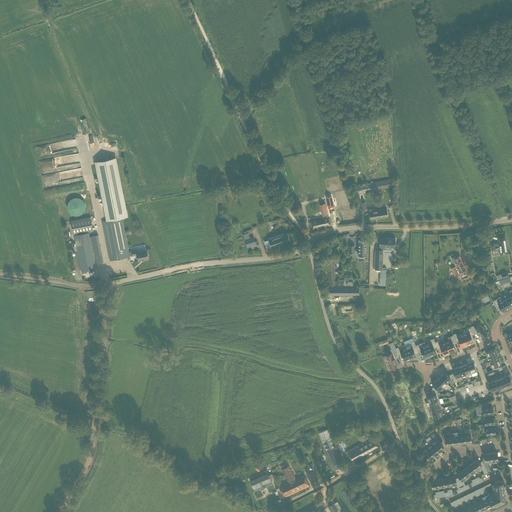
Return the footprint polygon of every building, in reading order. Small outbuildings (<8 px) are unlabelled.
[(38,155),(77,149),(76,139),(36,145),(38,155)] [(116,158),(94,162),(106,220),(102,221),(109,256),(110,261),(130,257),(129,255),(131,254),(131,256),(137,254),(139,260),(148,258),(147,250),(137,251),(137,250),(130,251),(130,252),(129,252),(122,218),(127,217),(116,158)] [(392,179),(356,186),(358,194),(372,191),(377,190),(394,187),(392,179)] [(85,210),(86,207),(85,204),(85,202),(83,200),(82,199),(79,197),(76,197),(73,198),(71,199),(70,200),(68,202),(67,205),(67,208),(68,210),(69,212),(71,213),(72,214),(74,215),(75,215),(78,215),(81,215),(83,214),(85,211),(85,210)] [(370,219),(388,216),(386,208),(373,210),(373,209),(369,210),(370,219)] [(311,222),(309,222),(310,225),(310,229),(313,228),(313,229),(330,225),(328,217),(327,217),(327,214),(323,215),(323,218),(316,220),(311,221),(311,222)] [(74,234),(89,232),(93,231),(91,217),(71,221),(73,235),(74,234)] [(90,236),(89,232),(74,234),(77,245),(91,243),(92,242),(91,236),(90,236)] [(290,241),(287,233),(264,241),(267,249),(271,247),(290,241)] [(102,254),(98,235),(91,236),(92,242),(95,256),(102,254)] [(498,243),(494,244),(494,247),(499,246),(499,250),(500,255),(508,254),(507,250),(508,250),(507,246),(506,246),(505,235),(497,237),(498,243)] [(250,238),(245,239),(247,247),(256,244),(253,236),(250,238)] [(376,249),(375,269),(382,269),(383,250),(392,251),(392,247),(395,247),(395,239),(380,238),(379,249),(376,249)] [(367,240),(358,240),(358,241),(359,241),(359,249),(358,255),(366,256),(366,255),(366,241),(367,241),(367,240)] [(96,269),(91,243),(77,245),(82,272),(96,269)] [(102,254),(95,256),(96,263),(103,261),(102,254)] [(455,267),(451,268),(455,276),(458,274),(459,274),(460,277),(468,273),(459,254),(452,257),(456,267),(455,267)] [(477,267),(482,265),(478,257),(473,259),(477,267)] [(334,259),(327,259),(330,295),(348,295),(348,282),(348,280),(340,280),(340,285),(336,286),(335,275),(335,271),(335,268),(334,259)] [(353,282),(348,282),(348,295),(359,295),(359,287),(353,287),(353,282)] [(487,294),(482,298),(485,303),(490,300),(487,294)] [(511,302),(509,297),(503,299),(508,308),(511,306),(511,302)] [(508,308),(503,299),(498,303),(496,299),(493,301),(496,306),(499,305),(502,311),(508,308)] [(471,326),(474,334),(474,333),(477,332),(478,332),(479,333),(479,334),(480,334),(482,337),(487,333),(485,330),(482,326),(482,327),(480,324),(475,328),(473,326),(471,326)] [(474,334),(471,326),(471,327),(468,329),(469,331),(463,334),(464,336),(468,345),(469,345),(469,344),(471,343),(471,344),(472,344),(472,343),(474,342),(471,335),(474,334)] [(453,334),(456,342),(456,341),(459,340),(461,347),(468,345),(464,336),(463,334),(457,336),(456,333),(453,334)] [(445,341),(450,353),(456,350),(453,343),(456,342),(453,334),(453,335),(448,337),(449,340),(445,341)] [(438,349),(434,338),(433,338),(434,339),(430,340),(432,343),(426,345),(430,356),(431,356),(434,355),(434,354),(436,354),(434,348),(437,346),(438,349)] [(450,353),(445,341),(445,340),(439,343),(438,341),(435,342),(434,338),(438,349),(441,348),(444,355),(446,354),(446,355),(446,354),(449,353),(450,353)] [(418,352),(414,341),(405,345),(405,344),(410,359),(411,358),(411,359),(411,358),(414,357),(414,358),(414,357),(416,356),(413,349),(416,348),(418,352)] [(414,341),(418,352),(421,351),(424,358),(430,356),(426,345),(422,346),(421,343),(416,345),(414,341)] [(399,356),(393,342),(389,344),(391,349),(390,350),(391,353),(386,355),(388,360),(387,360),(388,364),(389,364),(391,369),(397,366),(395,362),(396,362),(395,361),(394,359),(394,358),(398,356),(399,356)] [(396,348),(393,342),(399,356),(398,355),(401,354),(404,361),(410,359),(405,344),(404,344),(406,348),(400,350),(399,347),(396,348)] [(485,352),(487,357),(489,357),(497,354),(495,348),(489,350),(487,351),(486,352),(485,352)] [(499,358),(498,358),(490,361),(492,367),(493,369),(493,370),(498,368),(499,367),(498,365),(501,363),(499,358)] [(472,361),(467,363),(471,374),(472,374),(471,374),(477,371),(474,363),(474,364),(472,361)] [(471,374),(467,363),(463,365),(467,376),(471,374)] [(463,365),(458,367),(458,366),(461,377),(462,377),(461,375),(465,373),(466,376),(467,376),(463,365)] [(461,377),(458,366),(452,368),(454,373),(452,374),(451,373),(451,374),(452,377),(454,382),(458,381),(457,379),(461,377)] [(444,372),(440,376),(447,383),(452,377),(451,374),(447,375),(444,372)] [(508,374),(503,376),(507,385),(511,383),(508,374)] [(437,379),(436,379),(443,386),(446,390),(450,386),(447,383),(440,376),(437,380),(437,379)] [(432,387),(431,390),(437,392),(437,391),(439,390),(443,386),(436,379),(432,383),(434,385),(432,387)] [(497,389),(494,380),(488,382),(492,391),(497,389)] [(433,395),(427,397),(429,402),(439,399),(437,393),(437,392),(431,390),(431,391),(432,391),(433,395)] [(439,399),(429,402),(431,407),(441,403),(440,403),(439,399)] [(484,414),(490,413),(493,413),(493,412),(493,409),(492,409),(492,406),(489,406),(489,404),(489,403),(488,401),(480,405),(481,415),(484,414)] [(432,412),(444,408),(443,408),(443,406),(441,406),(441,403),(431,407),(432,411),(432,412)] [(444,408),(432,412),(434,417),(436,416),(437,417),(436,417),(443,415),(441,409),(444,408)] [(490,416),(490,413),(484,414),(485,424),(491,423),(494,423),(494,422),(495,422),(494,419),(493,416),(490,416)] [(491,423),(485,424),(482,424),(483,431),(486,430),(487,434),(488,434),(488,435),(492,434),(492,433),(495,433),(495,432),(496,432),(496,429),(495,429),(495,426),(492,426),(491,423)] [(327,429),(319,433),(335,470),(343,466),(327,429)] [(464,433),(465,442),(471,441),(471,438),(474,438),(474,440),(473,431),(464,433)] [(453,444),(452,434),(446,435),(446,433),(442,434),(443,440),(447,440),(447,445),(453,444)] [(368,443),(367,440),(347,451),(352,461),(378,447),(374,439),(368,443)] [(434,445),(439,451),(444,448),(437,440),(436,442),(437,443),(434,445)] [(439,451),(434,445),(433,444),(431,445),(432,447),(429,449),(434,455),(439,451)] [(434,455),(429,449),(428,448),(426,449),(428,451),(424,453),(429,459),(434,455)] [(497,452),(491,453),(492,461),(492,462),(499,461),(498,457),(497,452)] [(492,461),(491,453),(485,454),(485,457),(482,459),(483,460),(481,461),(484,465),(488,472),(491,471),(486,461),(492,461)] [(477,459),(472,464),(476,469),(477,471),(481,468),(484,474),(488,472),(484,465),(481,461),(479,463),(477,459)] [(476,469),(472,464),(467,467),(471,473),(472,475),(474,473),(473,472),(476,469)] [(288,465),(281,469),(288,482),(292,480),(295,486),(299,483),(302,489),(309,486),(304,475),(296,478),(288,465)] [(471,473),(467,467),(462,471),(468,478),(470,477),(468,475),(471,473)] [(468,478),(462,471),(457,474),(459,476),(457,477),(461,486),(464,484),(463,482),(468,478)] [(268,473),(259,477),(263,488),(272,484),(268,473)] [(461,486),(457,477),(456,478),(455,476),(449,477),(451,487),(456,486),(457,487),(461,486)] [(259,477),(250,480),(255,491),(263,488),(259,477)] [(439,489),(439,487),(437,479),(431,480),(433,488),(437,487),(437,489),(439,489)] [(279,487),(276,489),(280,497),(283,496),(284,497),(302,489),(299,483),(295,486),(292,480),(288,482),(279,486),(279,487)] [(492,504),(491,505),(492,505),(495,504),(495,506),(504,502),(504,501),(503,500),(505,499),(504,495),(506,494),(506,497),(507,497),(505,485),(503,485),(503,482),(502,482),(502,480),(503,480),(495,481),(495,483),(493,483),(494,493),(488,496),(492,504)] [(486,499),(483,500),(486,507),(491,505),(492,504),(488,496),(487,496),(485,497),(486,499)] [(486,507),(483,500),(482,498),(480,499),(481,501),(478,503),(481,510),(486,507)] [(476,504),(472,505),(475,511),(476,511),(481,510),(478,503),(477,501),(475,502),(476,504)] [(328,506),(331,511),(333,511),(338,509),(334,503),(328,506)]
